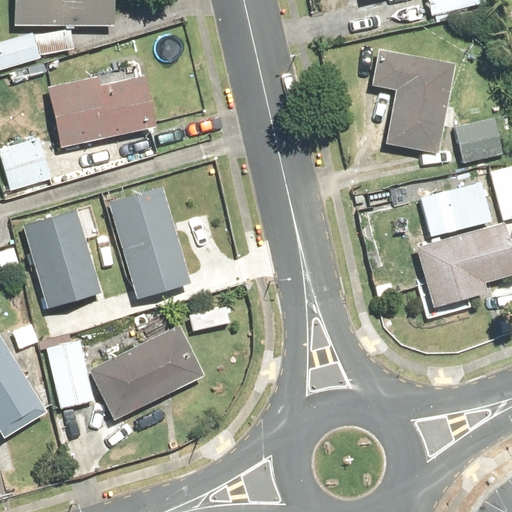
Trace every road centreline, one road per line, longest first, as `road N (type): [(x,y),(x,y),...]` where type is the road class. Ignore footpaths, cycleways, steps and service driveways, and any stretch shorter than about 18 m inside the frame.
road 1 (residential): [(290,211),(246,0)]
road 2 (residential): [(301,422),(290,211)]
road 3 (residential): [(290,211),(320,258),(373,402)]
road 4 (tertiary): [(147,511),(291,448)]
road 5 (tertiary): [(511,414),(400,485)]
road 6 (tertiary): [(394,417),(476,395),(511,395)]
